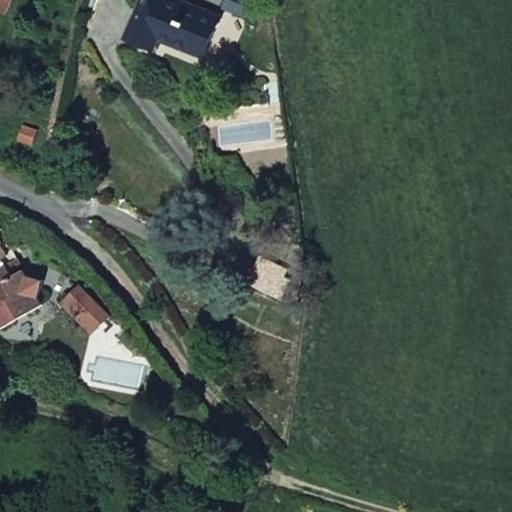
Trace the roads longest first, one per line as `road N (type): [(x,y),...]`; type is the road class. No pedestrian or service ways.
road 1 (residential): [(0,179),(54,211),(127,288),(272,476)]
road 2 (track): [(0,402),(21,397),(79,408),(226,478),(272,476),(376,511)]
